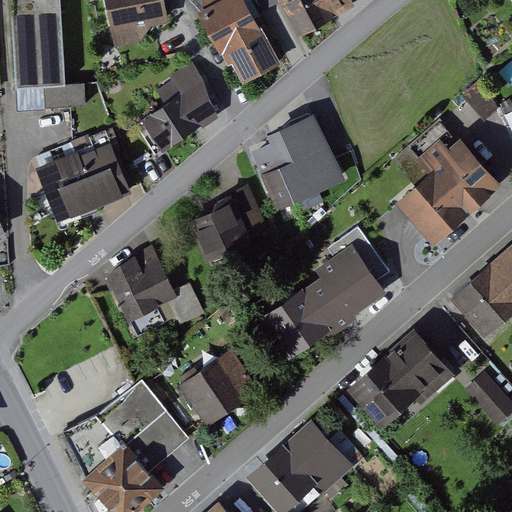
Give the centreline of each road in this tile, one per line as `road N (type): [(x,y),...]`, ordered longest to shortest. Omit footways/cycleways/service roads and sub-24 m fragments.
road 1 (residential): [(0,334),(392,0)]
road 2 (residential): [(172,511),(511,212)]
road 3 (tertiary): [(65,511),(0,387)]
